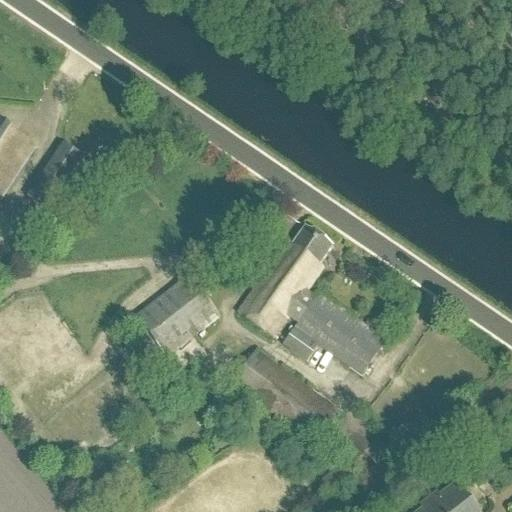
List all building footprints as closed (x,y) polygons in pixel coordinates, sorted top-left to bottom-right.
[(0,202),(0,203),(34,153),(0,129),(0,202)] [(55,218),(90,165),(63,148),(29,200),(55,218)] [(332,254),(304,234),(291,253),(287,251),(237,320),(271,345),(287,324),(296,331),(283,349),(306,365),(317,350),(360,381),(384,348),(309,294),(323,275),(319,272),(332,254)] [(153,372),(220,321),(189,279),(121,330),(153,372)] [(312,446),(337,412),(257,355),(233,389),(312,446)] [(334,475),(319,486),(328,498),(343,487),(334,475)] [(468,511),(454,493),(439,504),(436,501),(421,511),(468,511)]
